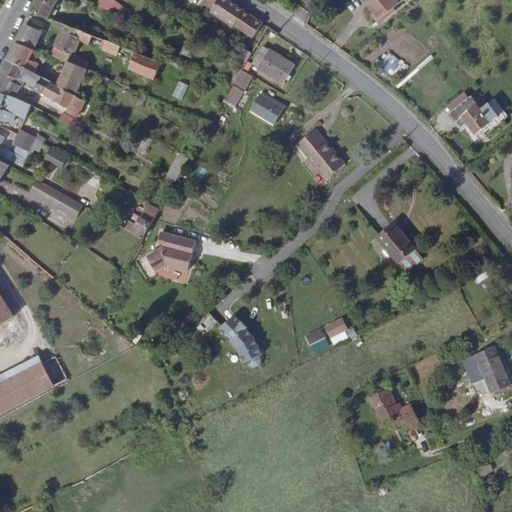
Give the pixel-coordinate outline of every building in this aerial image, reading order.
[(95,33),(108,38),(115,41),(119,28),(97,21),(83,11),(81,14),(82,15),(79,19),(55,8),(58,2),(59,0),(37,0),(33,10),(56,19),(95,33)] [(120,12),(125,5),(117,0),(101,0),(101,2),(120,12)] [(240,22),(250,8),(238,0),(222,0),(217,8),(240,23),(240,22)] [(371,16),(358,0),(344,12),(357,28),(371,16)] [(357,0),(358,0),(371,16),(380,8),(373,0),(357,0)] [(125,14),(127,15),(133,18),(136,13),(125,5),(120,12),(125,14)] [(250,8),(240,22),(259,35),(269,20),(250,8)] [(119,28),(121,29),(127,15),(125,14),(119,28)] [(70,59),(73,52),(79,37),(91,42),(95,33),(56,19),(54,24),(63,28),(56,44),(60,46),(59,47),(55,45),(53,49),(51,48),(50,50),(55,53),(68,58),(70,59)] [(43,29),(27,21),(22,30),(40,38),(40,37),(43,29)] [(122,43),(138,49),(139,45),(140,42),(121,29),(119,28),(115,41),(122,43)] [(40,38),(22,30),(18,40),(35,48),(37,44),(41,45),(43,42),(39,40),(40,38)] [(119,51),(122,43),(115,41),(108,38),(105,46),(119,51)] [(51,80),(54,81),(59,71),(50,65),(33,55),(35,48),(18,40),(8,59),(41,75),(51,80)] [(256,73),(258,74),(262,67),(290,84),(298,71),(296,70),(300,64),(298,62),(299,60),(293,56),(291,59),(268,45),(253,71),(256,73)] [(247,67),(257,50),(250,46),(229,80),(237,83),(247,67)] [(131,66),(157,77),(164,59),(138,49),(131,66)] [(70,59),(87,66),(90,59),(73,52),(70,59)] [(392,76),(403,63),(390,52),(379,65),(392,76)] [(59,71),(62,72),(68,58),(55,53),(50,65),(59,71)] [(88,98),(99,71),(87,66),(70,59),(68,58),(62,72),(57,83),(88,98)] [(25,78),(36,84),(41,75),(8,59),(0,79),(0,82),(12,88),(17,90),(20,83),(22,84),(25,78)] [(256,73),(253,71),(247,67),(237,83),(228,98),(219,113),(229,119),(238,104),(256,73)] [(35,87),(46,92),(51,80),(41,75),(36,84),(35,87)] [(90,100),(88,98),(57,83),(54,81),(51,80),(46,92),(71,105),(68,110),(78,116),(83,108),(84,109),(90,100)] [(182,99),(187,84),(177,81),(173,96),(182,99)] [(9,93),(0,88),(0,115),(4,107),(17,113),(18,111),(23,100),(9,93)] [(275,124),(284,104),(257,92),(248,113),(275,124)] [(23,100),(18,111),(25,114),(27,113),(31,104),(23,100)] [(465,100),(443,117),(455,131),(461,126),(476,143),(499,123),(483,105),(481,107),(478,104),(472,108),(465,100)] [(78,126),(80,127),(83,122),(81,121),(66,113),(63,119),(77,127),(78,126)] [(39,114),(35,120),(43,125),(47,119),(39,114)] [(347,162),(318,128),(305,139),(316,151),(311,156),(330,178),(347,162)] [(49,145),(56,132),(50,129),(42,142),(49,145)] [(138,150),(144,154),(151,140),(145,137),(138,150)] [(316,151),(305,139),(300,143),(311,156),(316,151)] [(21,155),(27,158),(31,149),(25,147),(21,155)] [(64,166),(69,156),(62,152),(52,147),(48,154),(46,153),(44,155),(64,166)] [(177,182),(193,156),(184,151),(169,177),(177,182)] [(21,155),(16,163),(23,166),(27,158),(21,155)] [(0,180),(11,164),(0,158),(0,180)] [(203,180),(207,170),(201,167),(196,178),(203,180)] [(85,204),(38,179),(31,192),(77,217),(85,204)] [(160,210),(162,207),(149,199),(147,202),(160,210)] [(120,223),(122,220),(113,215),(111,218),(120,223)] [(145,236),(153,222),(142,216),(135,228),(122,220),(120,223),(145,236)] [(379,235),(410,271),(427,256),(396,220),(379,235)] [(165,247),(151,251),(155,267),(169,262),(190,268),(198,239),(162,230),(160,240),(166,242),(165,247)] [(0,323),(15,314),(0,290),(0,323)] [(239,311),(224,324),(231,332),(232,331),(237,336),(235,337),(242,345),(249,359),(253,358),(255,362),(259,363),(265,360),(266,356),(264,351),(267,350),(258,334),(251,324),(252,323),(247,318),(246,319),(239,311)] [(202,320),(209,331),(218,325),(211,314),(202,320)] [(351,327),(346,317),(329,326),(334,335),(351,327)] [(353,328),(346,331),(349,339),(356,336),(353,328)] [(329,338),(325,331),(313,337),(316,344),(329,338)] [(471,356),(486,393),(511,383),(511,379),(498,345),(471,356)] [(0,372),(0,413),(51,385),(35,354),(0,372)] [(399,418),(403,425),(411,422),(414,427),(427,421),(418,404),(416,405),(403,411),(400,404),(392,388),(373,397),(378,408),(379,408),(386,424),(395,420),(399,418)] [(403,411),(416,405),(414,401),(406,406),(404,402),(400,404),(403,411)] [(398,428),(403,425),(399,418),(395,420),(398,428)] [(494,462),(481,468),(487,481),(494,478),(491,471),(497,469),(494,462)]
